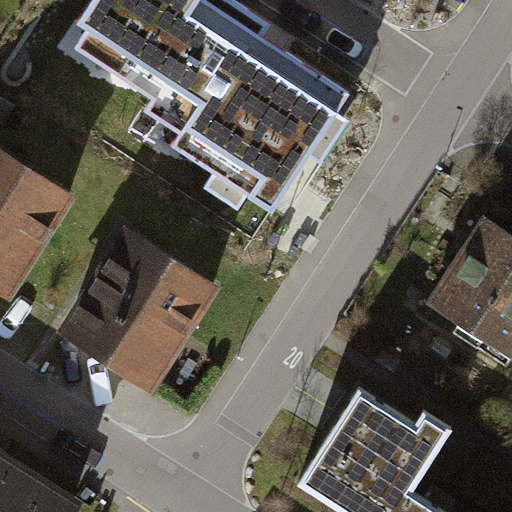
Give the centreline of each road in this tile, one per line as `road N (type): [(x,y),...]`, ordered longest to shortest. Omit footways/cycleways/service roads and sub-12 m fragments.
road 1 (residential): [(186,504),(454,101)]
road 2 (residential): [(0,388),(186,504)]
road 3 (residential): [(301,0),(454,101)]
